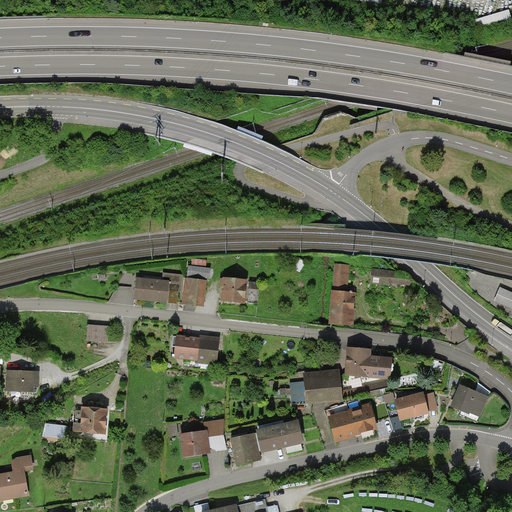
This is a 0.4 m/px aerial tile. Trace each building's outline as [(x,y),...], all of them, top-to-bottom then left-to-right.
[(349,265),(335,264),(332,291),(347,292),(349,265)] [(188,266),(187,277),(209,279),(210,268),(188,266)] [(391,270),(372,268),(370,284),(389,286),(389,283),(410,286),(410,278),(405,273),(391,271),(391,270)] [(162,281),(136,278),(134,300),(167,304),(168,292),(181,293),(182,275),(163,273),(162,281)] [(207,280),(185,278),(182,305),(204,307),(207,280)] [(247,281),(224,278),(224,279),(220,279),(220,284),(220,287),(223,287),(221,302),(245,305),(247,281)] [(511,292),(500,287),(494,301),(511,308),(511,292)] [(331,291),(328,324),(354,326),(354,316),(356,293),(347,292),(332,291),(331,291)] [(88,325),(87,341),(107,342),(108,326),(88,325)] [(187,337),(176,335),(174,359),(197,361),(196,364),(217,366),(220,338),(200,336),(199,338),(187,337)] [(359,349),(347,348),(345,376),(391,380),(392,358),(371,356),(372,350),(359,349)] [(343,401),(339,370),(303,374),(304,381),(306,402),(306,405),(343,401)] [(39,372),(6,371),(5,392),(34,393),(34,388),(38,388),(39,372)] [(306,402),(304,381),(290,383),(292,403),(306,402)] [(489,397),(460,385),(456,394),(450,407),(469,415),(470,414),(480,418),(489,397)] [(423,393),(394,400),(400,422),(411,419),(429,414),(429,412),(424,396),(423,393)] [(433,393),(424,396),(429,412),(438,409),(433,393)] [(370,403),(348,410),(348,411),(356,436),(359,435),(378,430),(370,403)] [(94,409),(82,407),(80,424),(74,423),(73,433),(105,436),(107,410),(94,409)] [(356,437),(356,436),(348,411),(328,417),(335,443),(352,439),(356,437)] [(203,423),(205,431),(207,431),(208,437),(224,435),(223,420),(203,423)] [(304,444),(298,421),(256,431),(261,454),(269,452),(304,444)] [(66,426),(45,424),(44,436),(65,438),(66,426)] [(205,431),(180,435),(183,458),(211,453),(210,448),(209,444),(208,437),(207,431),(205,431)] [(261,461),(255,433),(230,439),(237,467),(261,461)] [(227,450),(224,435),(208,437),(209,444),(210,448),(217,452),(227,450)] [(11,462),(13,472),(24,470),(25,472),(34,471),(31,456),(15,458),(11,462)] [(13,472),(0,474),(0,501),(29,496),(25,472),(24,470),(13,472)] [(223,508),(205,511),(268,511),(265,500),(237,506),(237,505),(223,508)]
